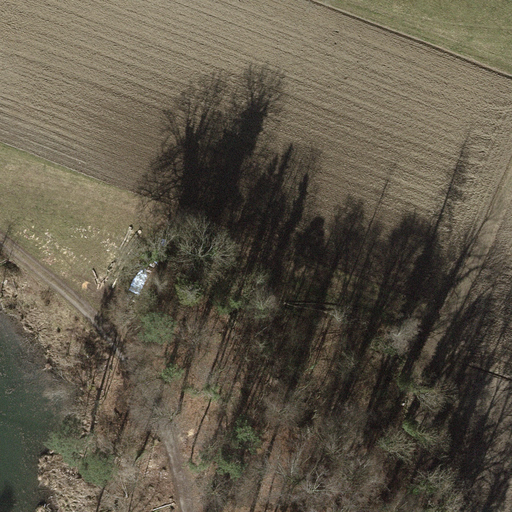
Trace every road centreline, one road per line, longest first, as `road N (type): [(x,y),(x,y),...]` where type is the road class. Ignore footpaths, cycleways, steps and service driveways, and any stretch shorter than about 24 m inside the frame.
road 1 (track): [(0,241),(112,318),(187,511)]
road 2 (track): [(511,185),(439,354),(429,412),(444,511)]
